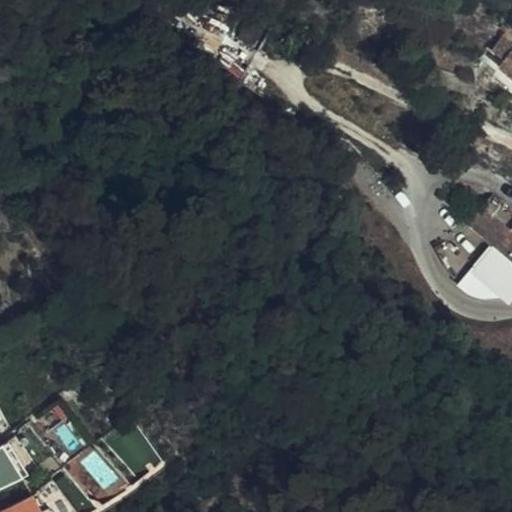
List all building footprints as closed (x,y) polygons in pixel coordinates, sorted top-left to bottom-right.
[(511,30),(504,24),(486,46),(500,58),(495,66),(511,78),(511,30)] [(493,212),(482,202),(467,218),(479,229),(493,212)] [(511,228),(493,212),(479,229),(474,235),(511,268),(511,228)] [(479,229),(467,218),(462,224),(474,235),(479,229)] [(8,447),(0,451),(0,460),(8,455),(12,453),(8,447)] [(0,460),(0,490),(3,489),(12,503),(30,491),(8,455),(0,460)] [(39,511),(34,497),(0,511),(39,511)]
